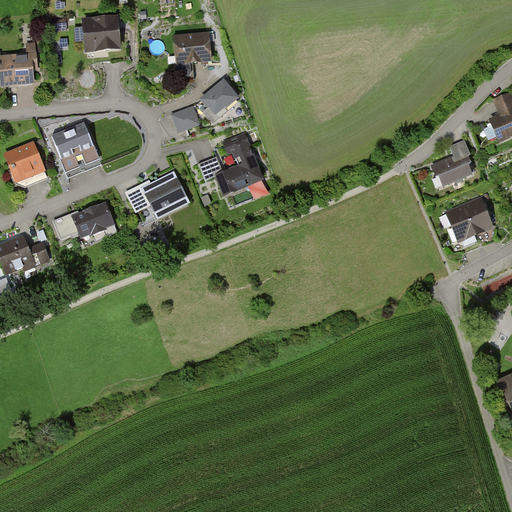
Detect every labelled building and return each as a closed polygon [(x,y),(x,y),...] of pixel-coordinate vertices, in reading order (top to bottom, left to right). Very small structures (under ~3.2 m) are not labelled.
[(116,19),(84,22),(87,52),(120,49),(116,19)] [(64,21),(54,22),(55,29),(65,28),(64,21)] [(208,35),(175,38),(178,75),(181,77),(188,76),(190,73),(189,63),(211,61),(208,35)] [(35,44),(26,45),(27,53),(36,52),(35,44)] [(0,76),(1,76),(2,85),(33,82),(32,65),(37,64),(36,55),(1,58),(0,55),(0,54),(0,76)] [(232,75),(224,76),(225,90),(233,89),(232,75)] [(494,121),(506,148),(511,145),(511,96),(496,103),(502,118),(494,121)] [(209,103),(188,108),(192,121),(212,115),(209,103)] [(85,124),(52,137),(67,174),(79,170),(74,158),(83,154),(88,166),(100,161),(85,124)] [(263,181),(245,135),(224,143),(228,154),(233,152),(239,167),(224,173),(217,157),(199,164),(206,182),(218,177),(225,196),(263,181)] [(437,167),(446,192),(483,178),(470,143),(454,149),(457,159),(437,167)] [(34,144),(6,156),(18,185),(21,186),(38,179),(36,175),(45,171),(34,144)] [(189,201),(174,173),(142,188),(143,190),(136,193),(128,197),(136,214),(151,206),(156,217),(168,211),(166,208),(176,203),(178,207),(189,201)] [(208,196),(202,198),(205,207),(211,205),(208,196)] [(483,199),(465,207),(480,241),(498,233),(483,199)] [(63,221),(55,224),(61,240),(79,233),(81,237),(93,233),(94,236),(105,231),(108,237),(118,233),(107,206),(98,209),(97,207),(86,211),(87,214),(74,219),(73,217),(63,221)] [(465,207),(447,215),(461,249),(480,241),(465,207)] [(38,233),(42,241),(47,239),(44,231),(38,233)] [(24,239),(0,248),(0,257),(7,274),(24,267),(22,263),(32,259),(35,267),(48,261),(41,246),(36,248),(28,251),(24,239)] [(12,294),(7,282),(0,284),(0,289),(4,298),(12,294)] [(511,377),(500,383),(511,408),(511,377)]
